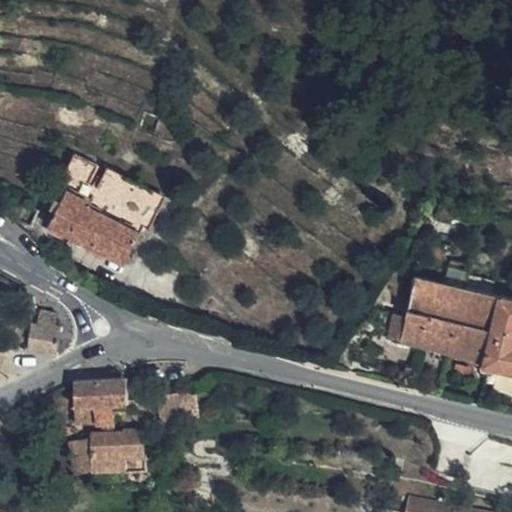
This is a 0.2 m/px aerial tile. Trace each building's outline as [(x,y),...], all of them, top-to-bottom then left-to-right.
[(108,167),(98,187),(91,200),(67,188),(50,223),(127,261),(160,192),(108,167)] [(511,298),(417,276),(407,316),(402,339),(484,359),(484,364),(511,370),(511,298)] [(0,336),(10,313),(0,308),(0,336)] [(41,311),(38,323),(55,325),(57,313),(41,311)] [(402,339),(407,316),(393,313),(388,335),(402,339)] [(55,325),(38,323),(36,323),(29,350),(56,355),(61,326),(55,325)] [(77,378),(76,379),(78,423),(117,421),(115,403),(130,403),(128,376),(77,378)] [(200,414),(196,388),(156,395),(160,422),(200,414)] [(60,441),(63,454),(130,450),(131,450),(131,448),(130,428),(114,429),(114,432),(80,434),(80,437),(60,441)] [(130,450),(63,454),(66,470),(116,467),(116,453),(117,453),(131,453),(131,450),(130,450)] [(116,453),(116,467),(117,470),(143,468),(143,450),(131,450),(131,453),(117,453),(116,453)] [(451,511),(454,500),(410,492),(406,511),(451,511)] [(502,511),(503,510),(458,500),(455,511),(502,511)]
